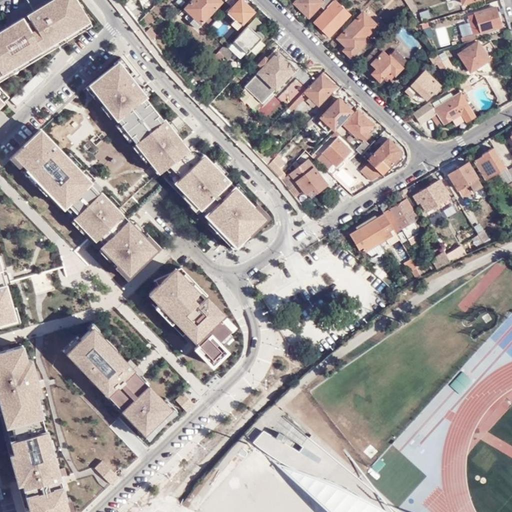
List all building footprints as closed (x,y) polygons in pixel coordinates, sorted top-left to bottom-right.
[(0,113),(6,108),(1,103),(9,98),(0,87),(0,80),(75,36),(92,26),(76,0),(53,0),(0,31),(0,113)] [(194,0),(185,10),(194,19),(191,23),(198,29),(223,3),(220,0),(194,0)] [(254,12),(241,0),(240,0),(227,13),(235,20),(232,24),(237,30),(254,12)] [(327,7),(333,0),(324,0),(323,2),(320,0),(298,0),(295,4),(309,17),(320,5),(324,10),(327,7)] [(349,15),(333,0),(327,7),(329,7),(314,22),(329,36),(349,15)] [(409,0),(403,0),(408,7),(412,14),(416,12),(409,0)] [(477,26),(479,33),(502,27),(496,8),(474,14),(477,26)] [(430,16),(428,9),(420,11),(422,19),(430,16)] [(377,26),(363,13),(338,39),(347,47),(344,51),(351,58),(368,40),(366,38),(377,26)] [(262,24),(256,19),(234,42),(247,54),(261,39),(254,33),(262,24)] [(174,25),(170,22),(157,37),(160,40),(174,25)] [(471,27),(473,35),(479,33),(477,26),(471,27)] [(152,42),(157,37),(151,31),(147,35),(152,42)] [(462,38),(463,44),(475,41),(473,35),(462,38)] [(491,60),(478,42),(458,55),(471,74),(491,60)] [(234,54),(224,46),(199,72),(204,76),(224,56),(229,60),(234,54)] [(372,74),(381,83),(385,79),(388,82),(402,68),(390,56),(388,57),(378,46),(365,59),(373,66),(376,69),(374,71),(372,74)] [(390,56),(402,68),(408,63),(395,50),(390,56)] [(435,51),(431,56),(440,70),(445,67),(435,51)] [(268,63),(262,69),(244,88),(262,104),(295,70),(277,53),(268,63)] [(121,58),(85,87),(159,178),(168,170),(189,150),(176,134),(179,131),(172,122),(168,125),(145,97),(150,93),(121,58)] [(258,65),(262,69),(268,63),(264,59),(258,65)] [(450,76),(445,67),(440,70),(439,71),(445,79),(450,76)] [(441,86),(424,71),(405,91),(412,98),(418,92),(427,101),(441,86)] [(204,76),(199,72),(193,79),(197,82),(204,76)] [(336,88),(322,74),(305,92),(319,106),(336,88)] [(455,74),(450,76),(456,85),(460,83),(455,74)] [(288,105),(305,86),(295,77),(278,97),(288,105)] [(188,84),(193,89),(195,91),(200,85),(197,82),(193,79),(188,84)] [(433,108),(430,103),(414,113),(420,124),(426,121),(432,118),(434,122),(438,127),(443,124),(443,125),(451,121),(461,115),(465,121),(466,123),(475,117),(460,93),(453,97),(442,103),(433,108)] [(440,99),(442,103),(453,97),(451,93),(440,99)] [(304,100),(300,96),(289,108),(293,112),(304,100)] [(324,120),(333,129),(335,131),(353,112),(340,99),(321,118),(324,120)] [(361,155),(369,148),(364,142),(370,136),(367,133),(374,126),(358,111),(344,126),(355,137),(354,139),(361,145),(356,150),(361,155)] [(455,127),(465,121),(461,115),(451,121),(455,127)] [(330,133),(333,129),(324,120),(320,124),(330,133)] [(66,155),(41,129),(10,160),(22,173),(26,169),(29,172),(27,174),(50,198),(51,196),(66,211),(69,208),(92,184),(97,180),(86,169),(82,172),(77,166),(81,163),(70,151),(66,155)] [(340,135),(336,131),(331,137),(334,140),(340,135)] [(350,152),(337,139),(317,159),(328,170),(334,164),(336,166),(350,152)] [(388,140),(381,147),(367,161),(381,174),(399,156),(400,152),(388,140)] [(105,141),(92,155),(109,172),(122,158),(105,141)] [(381,147),(375,142),(369,148),(361,155),(367,161),(381,147)] [(262,159),(267,155),(260,148),(256,153),(260,157),(262,159)] [(505,168),(492,148),(480,155),(481,156),(472,161),(484,181),(505,168)] [(199,159),(189,150),(168,170),(179,181),(175,184),(203,215),(207,212),(211,216),(208,219),(238,252),(272,217),(257,202),(253,206),(242,195),(247,191),(238,182),(234,186),(224,175),(228,171),(217,160),(213,163),(204,155),(199,159)] [(268,165),(273,160),(267,155),(262,159),(268,165)] [(278,163),(275,159),(273,160),(268,165),(274,172),(280,178),(284,175),(276,165),(278,163)] [(317,191),(327,183),(308,159),(290,173),(286,177),(284,175),(280,178),(287,186),(288,187),(295,195),(303,189),(306,194),(314,188),(317,191)] [(371,181),(381,174),(367,161),(365,164),(366,166),(361,172),(371,181)] [(448,174),(458,191),(468,185),(473,192),(483,187),(467,163),(448,174)] [(420,203),(425,211),(433,206),(448,197),(438,180),(412,196),(418,204),(420,203)] [(100,194),(92,184),(69,208),(77,218),(75,221),(97,246),(101,243),(105,249),(102,251),(106,256),(105,257),(113,266),(114,265),(121,272),(117,277),(127,287),(163,249),(148,233),(144,236),(141,233),(145,230),(138,224),(135,227),(128,220),(118,209),(121,205),(111,195),(108,198),(102,192),(100,194)] [(468,185),(458,191),(463,199),(473,192),(468,185)] [(400,191),(406,200),(411,196),(406,188),(400,191)] [(384,201),(378,204),(384,212),(393,229),(395,232),(401,229),(404,235),(421,225),(406,200),(389,209),(384,201)] [(433,206),(425,211),(428,215),(436,211),(433,206)] [(383,251),(378,242),(385,238),(389,245),(399,239),(395,232),(393,229),(384,212),(349,234),(359,250),(362,248),(364,251),(373,257),(383,251)] [(484,230),(477,234),(477,235),(484,247),(491,244),(484,230)] [(484,247),(477,235),(470,239),(477,251),(484,247)] [(0,329),(18,324),(3,278),(9,276),(0,242),(0,329)] [(446,256),(451,263),(467,256),(462,248),(446,256)] [(445,254),(442,249),(434,253),(437,258),(445,254)] [(432,260),(438,269),(451,263),(446,256),(445,254),(437,258),(432,260)] [(416,280),(421,276),(417,269),(412,260),(405,264),(410,271),(411,271),(416,280)] [(421,276),(422,277),(438,269),(432,260),(417,269),(421,276)] [(368,268),(376,275),(381,269),(374,263),(368,268)] [(157,283),(148,291),(156,298),(150,303),(161,312),(157,316),(175,336),(179,332),(200,354),(196,358),(213,375),(229,357),(220,348),(237,332),(227,320),(203,297),(207,294),(195,282),(191,286),(182,276),(186,272),(181,268),(153,280),(157,283)] [(376,275),(382,281),(387,275),(381,269),(376,275)] [(55,288),(51,273),(33,278),(37,293),(55,288)] [(92,324),(61,351),(144,442),(176,414),(103,336),(92,324)] [(498,337),(486,351),(496,359),(508,346),(498,337)] [(22,344),(0,349),(0,420),(18,484),(26,511),(53,511),(58,511),(71,511),(65,496),(70,495),(63,476),(70,474),(66,460),(59,462),(38,378),(44,377),(39,363),(33,363),(26,356),(22,344)] [(394,511),(289,417),(258,451),(325,511),(394,511)] [(90,469),(105,488),(116,479),(102,460),(90,469)]
